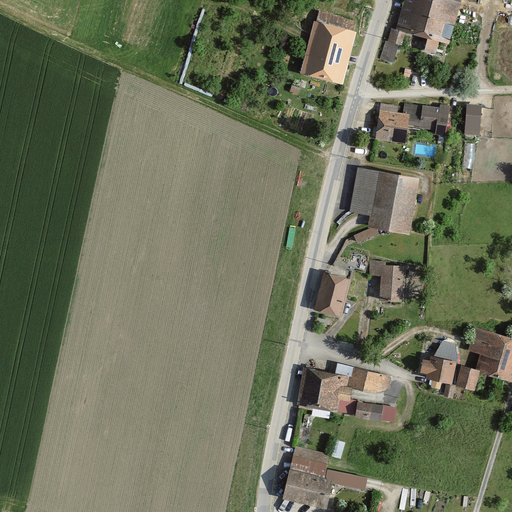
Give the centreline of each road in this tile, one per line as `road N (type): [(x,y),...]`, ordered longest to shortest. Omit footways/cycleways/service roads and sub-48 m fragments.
road 1 (unclassified): [(353,97),(263,511)]
road 2 (residential): [(511,90),(353,97)]
